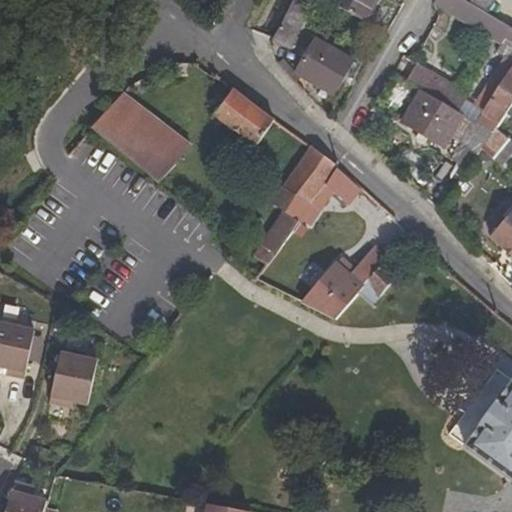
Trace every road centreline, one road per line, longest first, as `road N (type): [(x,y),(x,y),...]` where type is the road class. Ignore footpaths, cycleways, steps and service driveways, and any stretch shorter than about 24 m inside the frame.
road 1 (residential): [(511,312),(217,53)]
road 2 (residential): [(420,0),(347,125)]
